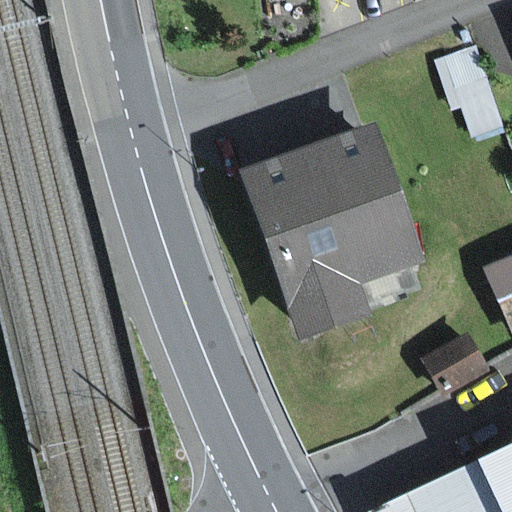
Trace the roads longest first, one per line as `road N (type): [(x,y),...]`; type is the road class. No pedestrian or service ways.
road 1 (primary): [(123,118),(176,282),(278,511)]
road 2 (residential): [(123,118),(218,97),(477,0)]
road 3 (unknown): [(5,373),(14,449),(0,510)]
road 4 (primary): [(100,0),(123,118)]
